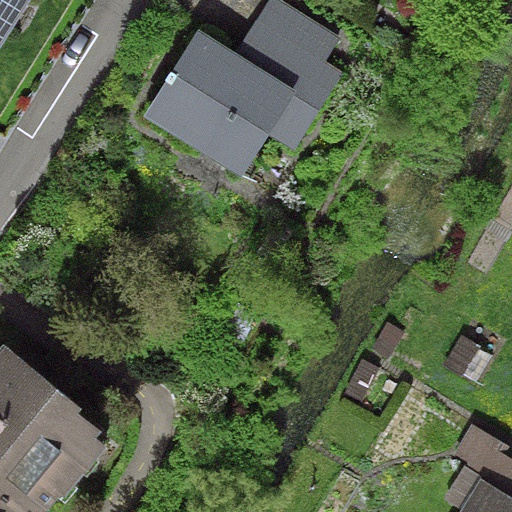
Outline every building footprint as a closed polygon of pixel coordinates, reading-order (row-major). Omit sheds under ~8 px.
[(0,0),(0,45),(27,0),(0,0)] [(202,16),(144,108),(244,171),(269,133),(296,150),(349,66),(328,54),(340,35),(285,0),(268,0),(243,42),(202,16)] [(96,381),(13,316),(0,332),(0,511),(43,511),(110,429),(98,420),(107,408),(87,392),(96,381)] [(409,331),(391,320),(374,348),(392,359),(409,331)] [(482,342),(463,331),(447,360),(466,370),(482,342)] [(381,370),(362,360),(346,389),(365,399),(381,370)] [(457,452),(486,469),(511,484),(511,451),(501,446),(506,437),(476,419),(457,452)] [(511,511),(511,484),(486,469),(459,511),(511,511)]
